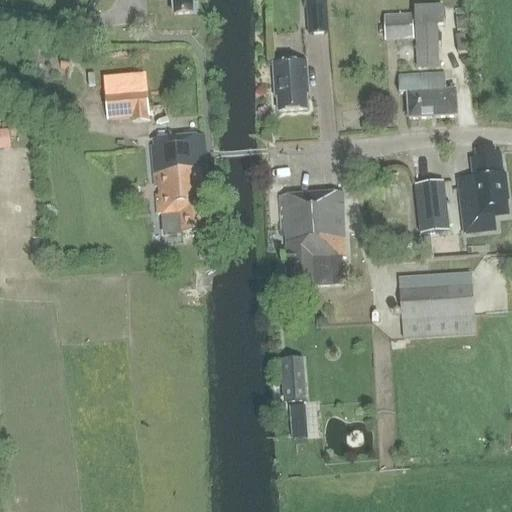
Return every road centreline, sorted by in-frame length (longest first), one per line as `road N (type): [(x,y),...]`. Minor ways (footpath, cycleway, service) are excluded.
road 1 (unclassified): [(331,148),(511,140)]
road 2 (unclassified): [(0,12),(102,21),(121,16),(128,1)]
